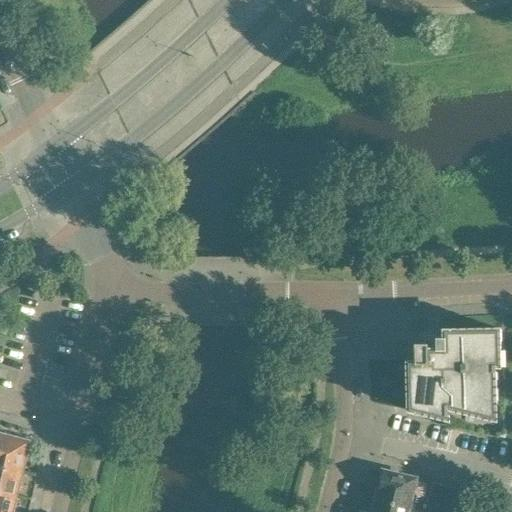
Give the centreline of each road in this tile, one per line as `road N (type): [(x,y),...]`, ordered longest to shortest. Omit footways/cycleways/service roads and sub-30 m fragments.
road 1 (secondary): [(72,184),(287,0)]
road 2 (residential): [(110,292),(337,294)]
road 3 (secondary): [(227,0),(55,146)]
road 4 (residential): [(337,294),(511,285)]
road 5 (residential): [(511,478),(344,435)]
road 6 (residential): [(344,435),(337,294)]
road 7 (residential): [(80,419),(110,292)]
road 8 (tertiary): [(55,146),(0,37)]
